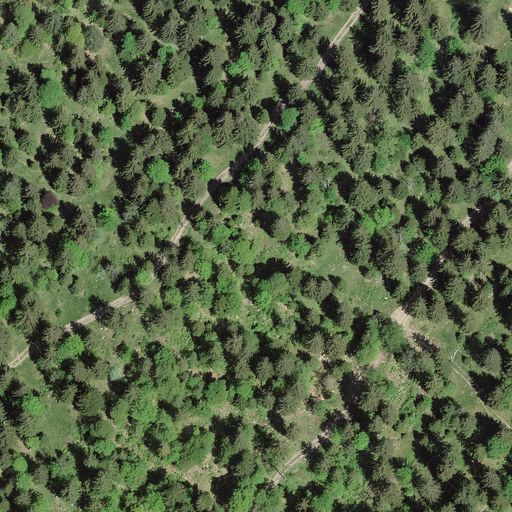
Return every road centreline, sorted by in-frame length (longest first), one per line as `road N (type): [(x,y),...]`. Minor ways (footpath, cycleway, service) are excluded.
road 1 (track): [(0,376),(68,326),(145,285),(194,209),(370,0)]
road 2 (track): [(251,511),(281,473),(345,418),(363,366),(511,175)]
